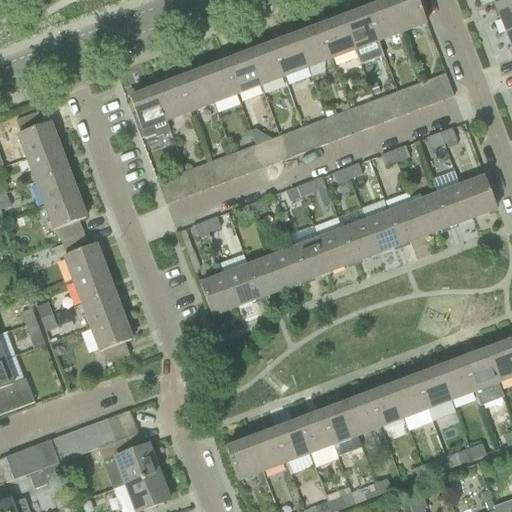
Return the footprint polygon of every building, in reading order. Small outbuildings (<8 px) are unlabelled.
[(401,34),(425,25),(415,0),(396,0),(389,3),(401,34)] [(511,0),(492,0),(497,11),(511,4),(511,0)] [(377,43),(401,34),(389,3),(365,12),(377,43)] [(511,31),(511,4),(497,11),(506,34),(511,31)] [(354,52),(377,43),(365,12),(342,21),(354,52)] [(330,61),(354,52),(342,21),(318,30),(330,61)] [(306,70),(330,61),(318,30),(295,38),(306,70)] [(283,78),(306,70),(295,38),(271,47),(283,78)] [(259,87),(283,78),(271,47),(247,56),(259,87)] [(235,96),(259,87),(247,56),(224,65),(235,96)] [(212,105),(235,96),(224,65),(200,74),(212,105)] [(188,114),(212,105),(200,74),(176,83),(188,114)] [(441,103),(453,98),(444,76),(433,80),(441,103)] [(430,107),(441,103),(433,80),(421,85),(430,107)] [(165,123),(188,114),(176,83),(153,91),(153,92),(165,123)] [(139,97),(129,101),(135,116),(131,117),(140,141),(143,139),(144,140),(145,140),(145,139),(155,135),(152,127),(165,123),(153,92),(153,91),(151,85),(150,86),(137,91),(139,97)] [(375,85),(369,87),(373,97),(379,94),(375,85)] [(418,111),(430,107),(421,85),(410,89),(418,111)] [(407,116),(418,111),(410,89),(398,93),(407,116)] [(395,120),(407,116),(398,93),(387,98),(395,120)] [(384,124),(395,120),(387,98),(375,102),(384,124)] [(372,129),(384,124),(375,102),(364,106),(372,129)] [(342,115),(348,112),(346,106),(340,108),(342,115)] [(361,133),(372,129),(364,106),(352,111),(361,133)] [(326,121),(329,119),(336,117),(333,110),(323,114),(326,121)] [(349,137),(361,133),(352,111),(348,112),(342,115),(341,115),(349,137)] [(49,125),(42,127),(37,114),(15,123),(20,136),(17,137),(27,161),(58,149),(49,125)] [(338,142),(349,137),(341,115),(336,117),(329,119),(338,142)] [(326,146),(338,142),(329,119),(326,121),(318,124),(326,146)] [(315,150),(326,146),(318,124),(306,128),(315,150)] [(303,155),(315,150),(306,128),(295,132),(303,155)] [(443,146),(455,141),(451,131),(439,136),(443,146)] [(292,159),(303,155),(295,132),(283,137),(292,159)] [(431,151),(443,146),(439,136),(427,140),(431,151)] [(280,163),(292,159),(283,137),(272,141),(280,163)] [(269,168),(280,163),(272,141),(260,145),(269,168)] [(257,172),(269,168),(260,145),(249,150),(257,172)] [(36,184),(67,173),(58,149),(27,161),(36,184)] [(408,159),(404,150),(404,149),(392,154),(396,164),(408,159)] [(246,176),(257,172),(249,150),(237,154),(246,176)] [(234,181),(246,176),(237,154),(226,158),(234,181)] [(383,169),(396,164),(392,154),(379,158),(383,169)] [(223,185),(234,181),(226,158),(214,163),(223,185)] [(211,189),(223,185),(214,163),(203,167),(211,189)] [(200,194),(211,189),(203,167),(191,171),(200,194)] [(361,177),(357,167),(345,171),(349,182),(361,177)] [(188,198),(200,194),(191,171),(180,176),(188,198)] [(336,186),(349,182),(345,171),(332,176),(336,186)] [(44,208),(76,196),(67,173),(36,184),(44,208)] [(177,202),(188,198),(180,176),(168,180),(177,202)] [(471,220),(495,211),(483,179),(460,188),(471,220)] [(165,207),(177,202),(168,180),(157,184),(165,207)] [(314,195),(310,185),(310,184),(298,189),(301,199),(314,195)] [(448,228),(471,220),(460,188),(436,197),(448,228)] [(289,204),(301,199),(298,189),(285,194),(289,204)] [(0,212),(11,208),(6,196),(0,198),(0,212)] [(78,223),(85,220),(76,196),(44,208),(54,233),(57,232),(61,244),(83,236),(78,223)] [(386,210),(408,203),(406,196),(384,203),(386,210)] [(424,237),(448,228),(436,197),(412,206),(424,237)] [(267,213),(263,203),(263,202),(250,207),(254,217),(267,213)] [(400,246),(424,237),(412,206),(389,215),(400,246)] [(242,222),(254,217),(250,207),(238,212),(242,222)] [(377,255),(400,246),(389,215),(365,224),(377,255)] [(206,236),(220,230),(216,220),(202,225),(206,236)] [(353,264),(377,255),(365,224),(341,233),(353,264)] [(192,241),(206,236),(202,225),(188,230),(192,241)] [(329,273),(353,264),(341,233),(318,242),(329,273)] [(94,246),(88,248),(83,236),(61,244),(66,258),(64,259),(72,282),(103,270),(94,246)] [(306,282),(329,273),(318,242),(294,251),(306,282)] [(282,291),(306,282),(294,251),(270,260),(282,291)] [(258,300),(282,291),(270,260),(247,269),(258,300)] [(235,309),(258,300),(247,269),(223,278),(235,309)] [(81,306),(112,294),(103,270),(72,282),(81,306)] [(211,318),(235,309),(223,278),(199,287),(211,318)] [(90,330),(121,318),(112,294),(81,306),(90,330)] [(40,322),(52,318),(46,305),(35,309),(40,322)] [(24,329),(35,324),(30,312),(19,316),(24,329)] [(45,336),(57,331),(52,318),(40,322),(45,336)] [(124,345),(131,342),(121,318),(90,330),(99,354),(102,353),(107,366),(129,358),(124,345)] [(29,342),(40,337),(35,324),(24,329),(29,342)] [(498,384),(511,378),(511,350),(510,344),(486,353),(498,384)] [(474,393),(498,384),(486,353),(462,362),(474,393)] [(450,402),(474,393),(462,362),(439,371),(450,402)] [(3,363),(0,364),(0,417),(34,405),(25,381),(17,384),(12,386),(5,368),(3,363)] [(427,411),(450,402),(439,371),(415,380),(427,411)] [(403,420),(427,411),(415,380),(391,388),(403,420)] [(379,429),(403,420),(391,388),(367,397),(379,429)] [(356,438),(379,429),(367,397),(344,406),(356,438)] [(332,447),(356,438),(344,406),(320,415),(332,447)] [(126,440),(127,440),(137,436),(128,413),(117,417),(126,440)] [(308,455),(332,447),(320,415),(296,424),(308,455)] [(114,445),(126,440),(117,417),(106,422),(114,445)] [(103,449),(114,445),(106,422),(95,426),(103,449)] [(284,464),(308,455),(296,424),(273,433),(284,464)] [(97,451),(103,449),(95,426),(83,430),(91,452),(97,450),(97,451)] [(80,456),(91,452),(83,430),(72,434),(80,456)] [(261,473),(284,464),(273,433),(249,442),(261,473)] [(69,461),(80,456),(72,434),(61,439),(69,461)] [(507,450),(511,447),(511,434),(502,438),(507,450)] [(58,465),(69,461),(61,439),(50,443),(58,465)] [(147,448),(132,453),(127,440),(126,440),(114,445),(103,449),(97,451),(102,465),(115,461),(125,488),(158,475),(147,448)] [(237,482),(261,473),(249,442),(225,451),(237,482)] [(57,465),(58,465),(50,443),(39,447),(47,469),(58,465),(57,465)] [(36,474),(47,469),(39,447),(27,451),(36,474)] [(473,461),(483,457),(479,448),(469,452),(473,461)] [(24,478),(28,477),(36,474),(27,451),(16,456),(24,478)] [(457,467),(473,461),(469,452),(453,458),(457,467)] [(13,482),(24,478),(16,456),(5,460),(13,482)] [(4,460),(0,461),(0,474),(4,485),(13,482),(5,460),(4,460)] [(426,480),(440,474),(436,463),(421,469),(426,480)] [(34,492),(63,481),(58,465),(47,469),(36,474),(28,477),(34,492)] [(412,485),(426,480),(421,469),(408,474),(412,485)] [(143,511),(168,503),(158,475),(125,488),(125,489),(112,493),(119,511),(143,511)] [(378,498),(387,494),(383,483),(374,486),(378,498)] [(364,503),(378,498),(374,486),(360,492),(364,503)] [(422,511),(423,511),(426,510),(418,489),(403,494),(409,511),(422,511)] [(493,511),(487,493),(486,493),(480,495),(485,511),(493,511)] [(340,500),(327,505),(330,511),(339,511),(343,511),(340,500)] [(27,511),(23,501),(10,506),(9,501),(0,504),(0,511),(27,511)]
